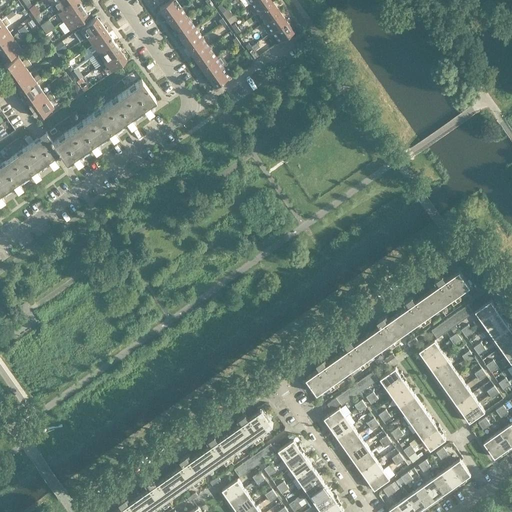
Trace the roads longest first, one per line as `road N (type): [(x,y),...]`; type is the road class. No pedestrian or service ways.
road 1 (residential): [(0,245),(189,107)]
road 2 (residential): [(92,511),(278,372)]
road 3 (residential): [(278,372),(459,247)]
road 4 (residential): [(372,511),(278,372)]
road 5 (residential): [(189,107),(313,31)]
road 6 (residential): [(189,107),(116,0)]
